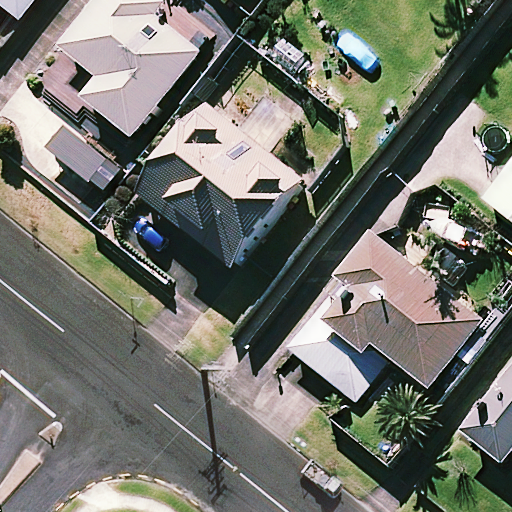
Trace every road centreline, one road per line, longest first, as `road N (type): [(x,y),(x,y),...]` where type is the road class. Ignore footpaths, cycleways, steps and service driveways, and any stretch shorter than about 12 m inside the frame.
road 1 (residential): [(284,511),(106,367)]
road 2 (residential): [(106,367),(0,498)]
road 3 (residential): [(106,367),(0,281)]
